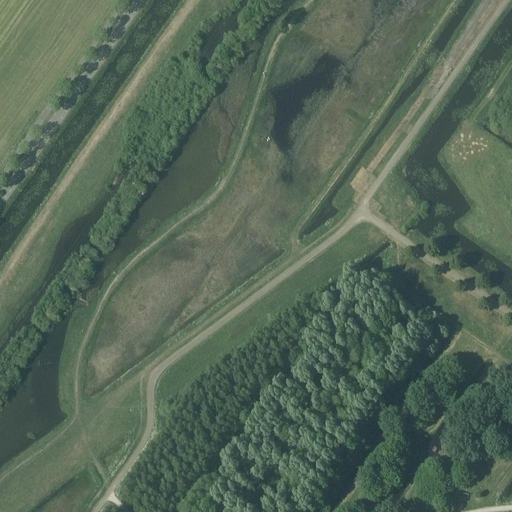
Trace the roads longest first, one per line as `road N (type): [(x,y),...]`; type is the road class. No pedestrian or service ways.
road 1 (unknown): [(511,360),(401,285),(397,249),(341,219),(146,360),(135,434),(83,511)]
road 2 (track): [(78,419),(90,322),(143,254),(215,194),(242,150),(276,49),(313,0)]
road 3 (track): [(0,278),(201,0)]
road 4 (track): [(297,266),(295,233),(459,0)]
road 5 (tertiary): [(0,199),(139,0)]
